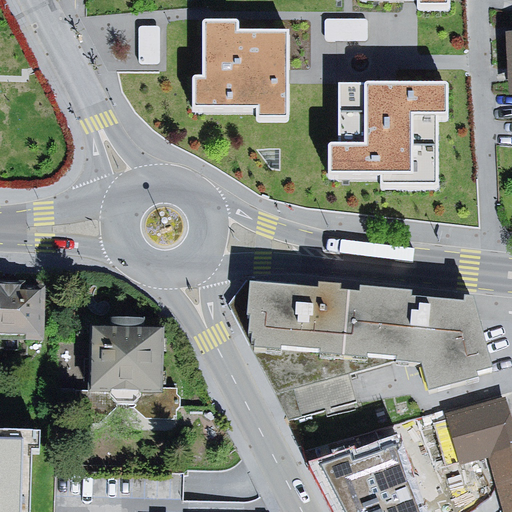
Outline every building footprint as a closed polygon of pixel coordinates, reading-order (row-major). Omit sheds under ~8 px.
[(290,122),(291,28),(199,27),(198,121),(290,122)] [(443,87),(336,83),(332,184),(439,189),(443,87)] [(46,290),(0,288),(0,345),(44,347),(46,290)] [(467,305),(249,294),(246,363),(411,371),(419,399),(489,378),(467,305)] [(154,339),(84,337),(82,401),(152,404),(154,339)] [(511,511),(511,397),(444,416),(459,470),(490,461),(504,511),(511,511)] [(428,511),(396,433),(310,463),(334,511),(428,511)] [(18,511),(20,440),(0,439),(0,511),(18,511)]
